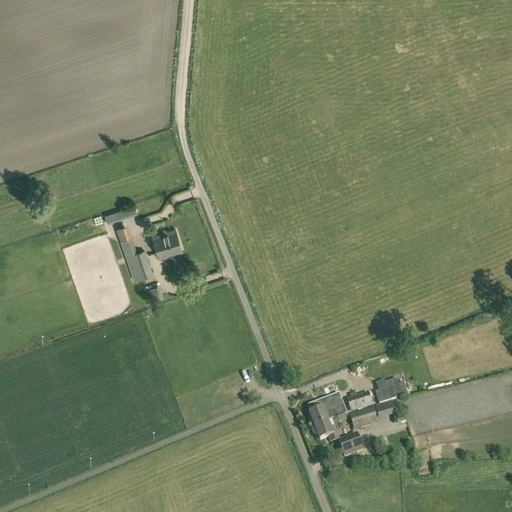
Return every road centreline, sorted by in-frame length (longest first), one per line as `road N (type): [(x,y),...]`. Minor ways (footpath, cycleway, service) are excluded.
road 1 (unclassified): [(325,511),(177,134)]
road 2 (track): [(177,134),(184,0)]
